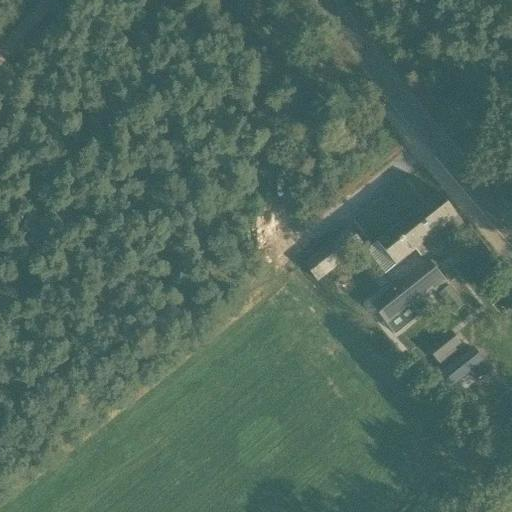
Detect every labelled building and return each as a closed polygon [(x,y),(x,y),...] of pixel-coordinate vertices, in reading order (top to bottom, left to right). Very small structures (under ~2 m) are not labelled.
[(439,194),(376,243),(395,267),(415,251),(420,258),(435,246),(430,239),(457,218),(439,194)] [(303,265),(318,283),(364,247),(349,229),(303,265)] [(373,306),(387,325),(433,290),(435,293),(447,284),(430,261),(383,295),(385,298),(373,306)] [(452,330),(427,350),(440,366),(465,346),(452,330)] [(472,350),(441,375),(451,388),(470,374),(477,382),(490,372),(472,350)]
